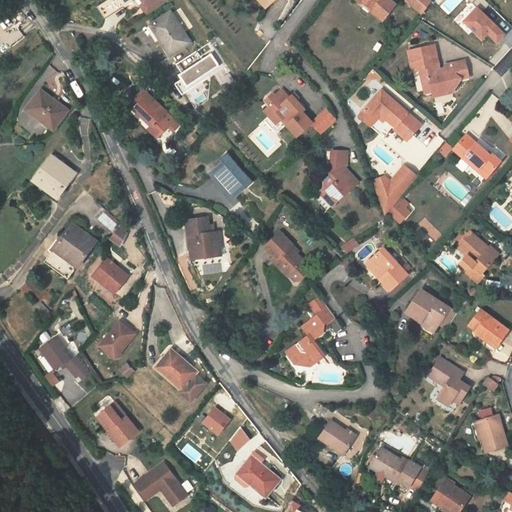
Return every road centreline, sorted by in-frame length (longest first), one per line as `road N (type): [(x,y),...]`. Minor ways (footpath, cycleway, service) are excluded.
road 1 (residential): [(330,511),(188,320),(90,103),(41,23),(17,0)]
road 2 (primary): [(0,337),(122,511)]
